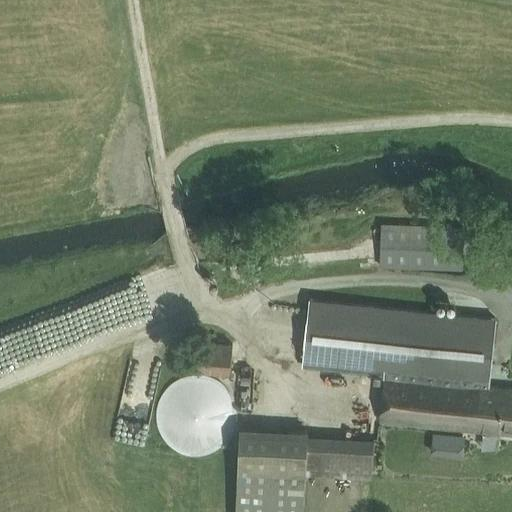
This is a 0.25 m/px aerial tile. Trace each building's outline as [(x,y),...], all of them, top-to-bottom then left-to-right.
[(381,267),(461,270),(463,227),(382,224),(381,267)] [(380,420),(511,433),(511,389),(488,387),(495,318),(309,299),(302,366),(384,375),(380,420)] [(201,339),(199,371),(230,373),(232,342),(201,339)] [(164,435),(171,445),(181,452),(193,455),(206,455),(217,450),(227,443),(234,433),(237,421),(237,409),(233,397),(226,387),(216,380),(204,377),(192,377),(180,381),(170,388),(163,399),(159,411),(159,423),(164,435)] [(404,441),(418,444),(422,428),(408,425),(404,441)] [(240,426),(237,483),(235,511),(303,511),(306,474),(372,478),(374,438),(307,435),(308,430),(240,426)]
